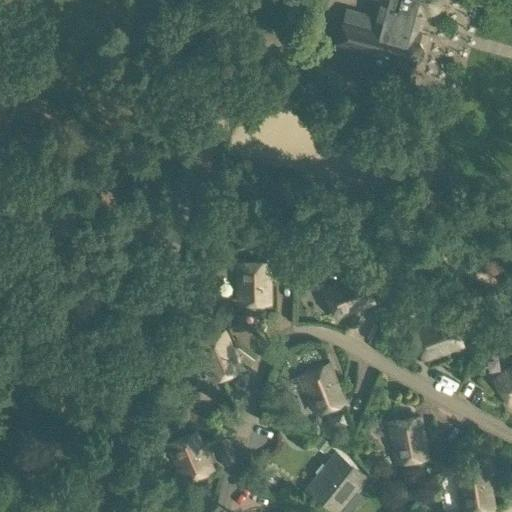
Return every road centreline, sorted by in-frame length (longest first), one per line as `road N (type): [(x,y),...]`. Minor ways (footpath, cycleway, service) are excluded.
road 1 (unclassified): [(97,511),(246,0)]
road 2 (track): [(186,163),(511,289)]
